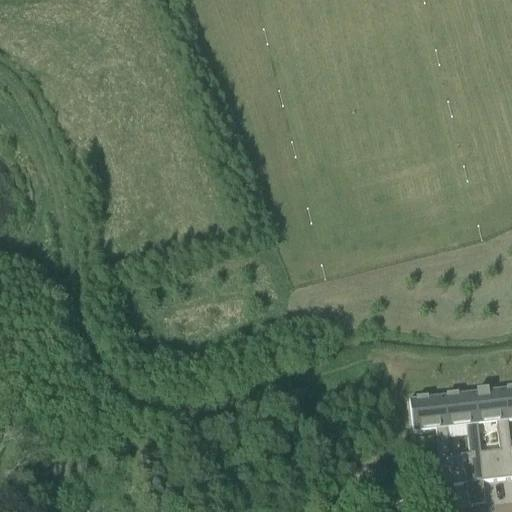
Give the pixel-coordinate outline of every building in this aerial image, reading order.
[(511,389),(503,390),(507,423),(511,422),(511,450),(510,451),(511,470),(511,389)] [(507,423),(503,390),(473,394),(477,427),(496,424),(499,452),(480,454),(483,483),(511,479),(511,470),(510,451),(507,423)] [(477,427),(473,394),(443,397),(446,430),(466,428),(469,455),(450,458),(453,486),(483,483),(480,454),(477,427)] [(446,430),(443,397),(409,401),(413,434),(435,431),(439,459),(416,462),(417,471),(421,470),(429,489),(453,486),(450,458),(446,430)] [(342,470),(346,477),(356,473),(353,465),(342,470)]
